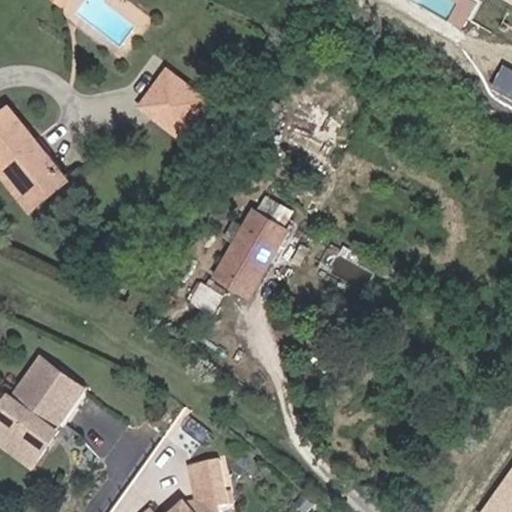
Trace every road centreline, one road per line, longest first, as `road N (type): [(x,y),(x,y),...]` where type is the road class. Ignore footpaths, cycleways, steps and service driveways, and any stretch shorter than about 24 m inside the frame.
road 1 (unclassified): [(0,277),(319,454),(390,511)]
road 2 (unknown): [(319,454),(256,328)]
